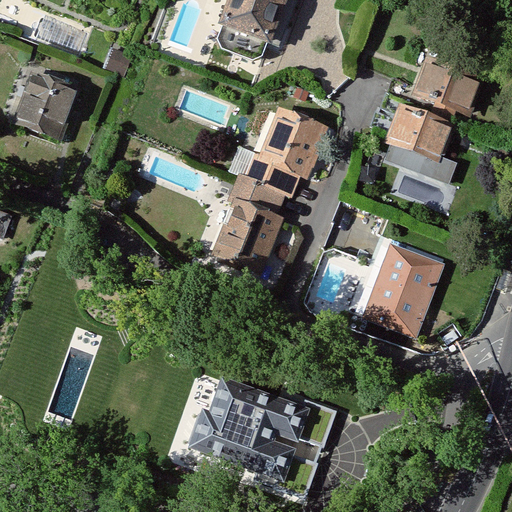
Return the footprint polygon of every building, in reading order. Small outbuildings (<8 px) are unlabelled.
[(232,0),(220,31),(273,51),(274,48),(279,50),(298,0),(232,0)] [(133,58),(113,50),(104,70),(125,78),(133,58)] [(427,66),(413,100),(437,109),(458,116),(473,122),(485,88),(427,66)] [(63,145),(83,92),(36,75),(16,128),(63,145)] [(444,162),(457,129),(453,127),(433,120),(402,109),(387,147),(393,149),(442,167),(444,162)] [(458,116),(437,109),(433,120),(453,127),(458,116)] [(302,179),(311,183),(331,130),(282,110),(263,158),(261,163),(302,179)] [(459,167),(444,162),(442,167),(393,149),(388,164),(451,188),(459,167)] [(261,163),(263,158),(257,155),(248,178),(269,186),(267,190),(288,198),(294,201),(302,179),(261,163)] [(269,186),(248,178),(242,175),(231,204),(237,206),(238,202),(280,218),(288,198),(267,190),(269,186)] [(265,278),(287,221),(280,218),(238,202),(237,206),(214,259),(265,278)] [(448,268),(395,247),(366,323),(419,343),(448,268)] [(304,406),(224,378),(211,413),(204,411),(190,448),(279,480),(276,488),(306,498),(318,464),(295,455),(297,448),(275,440),(277,435),(298,443),(300,439),(325,448),(338,411),(306,400),(304,406)]
